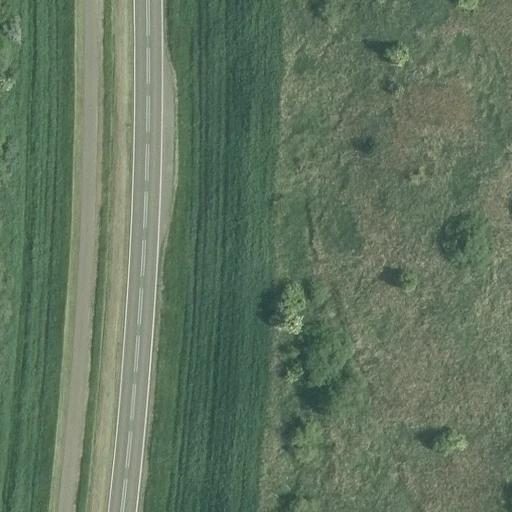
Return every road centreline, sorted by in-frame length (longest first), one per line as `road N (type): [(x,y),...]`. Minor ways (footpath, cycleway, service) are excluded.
road 1 (trunk): [(123,511),(142,265),(145,0)]
road 2 (unclassified): [(62,511),(79,257),(81,0)]
